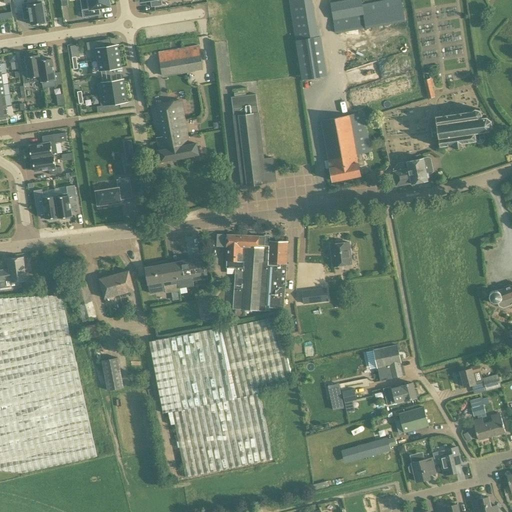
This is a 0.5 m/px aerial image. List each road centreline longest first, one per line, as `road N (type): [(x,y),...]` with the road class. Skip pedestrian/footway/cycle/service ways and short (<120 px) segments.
road 1 (tertiary): [(28,247),(385,202),(511,170)]
road 2 (residential): [(0,44),(127,24)]
road 3 (residential): [(476,465),(414,359)]
road 4 (residential): [(396,511),(401,499),(488,481),(476,465)]
